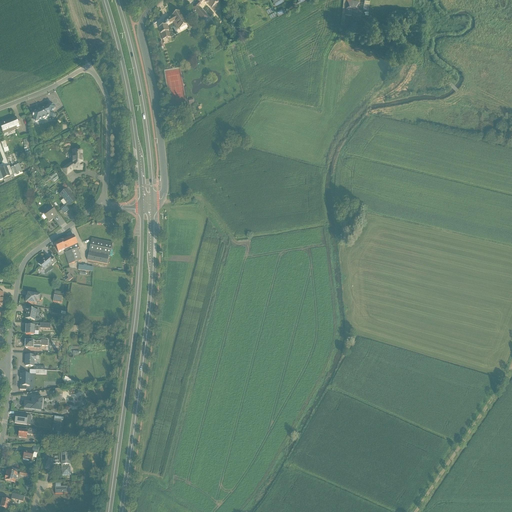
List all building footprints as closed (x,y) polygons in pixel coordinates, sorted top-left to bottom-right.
[(212,9),(220,2),(217,0),(199,0),(199,1),(202,5),(206,2),(212,9)] [(349,1),(347,11),(358,12),(360,2),(349,1)] [(177,31),(187,25),(181,12),(170,17),(171,18),(166,21),(168,25),(173,23),(177,31)] [(166,26),(158,28),(162,40),(170,38),(166,26)] [(459,93),(462,90),(455,82),(452,85),(459,93)] [(53,121),(57,116),(53,113),(58,108),(51,104),(46,109),(30,114),(34,123),(50,118),(53,121)] [(0,124),(4,135),(20,129),(16,118),(0,123),(0,124)] [(74,171),(85,171),(85,149),(72,149),(71,163),(62,170),(67,176),(74,171)] [(2,168),(0,168),(0,184),(15,180),(12,171),(14,171),(13,167),(3,170),(2,168)] [(63,181),(60,174),(48,180),(49,181),(43,184),(46,189),(51,187),(52,187),(63,181)] [(60,195),(70,207),(77,201),(67,189),(60,195)] [(49,222),(58,215),(51,206),(42,213),(49,222)] [(14,220),(0,227),(0,228),(13,251),(8,253),(13,262),(32,251),(14,220)] [(60,253),(79,244),(75,236),(56,244),(60,253)] [(112,243),(92,239),(87,261),(107,265),(112,243)] [(78,249),(65,253),(69,265),(82,260),(78,249)] [(45,271),(55,263),(48,255),(38,263),(45,271)] [(57,292),(57,302),(65,303),(66,292),(57,292)] [(26,303),(40,305),(42,295),(27,293),(26,303)] [(26,319),(37,321),(38,311),(27,309),(26,319)] [(27,336),(39,336),(39,327),(27,327),(27,336)] [(40,350),(40,341),(26,341),(26,349),(40,350)] [(25,367),(35,367),(35,356),(25,356),(25,367)] [(21,387),(31,387),(31,374),(21,374),(21,387)] [(25,410),(42,413),(44,399),(26,396),(25,410)] [(15,424),(30,425),(31,417),(16,415),(15,424)] [(19,439),(28,440),(29,431),(20,430),(19,439)] [(24,461),(33,464),(36,454),(27,452),(24,461)] [(61,476),(71,476),(70,453),(60,454),(61,476)] [(5,481),(16,484),(18,474),(7,471),(5,481)] [(1,508),(10,511),(12,503),(3,500),(1,508)]
